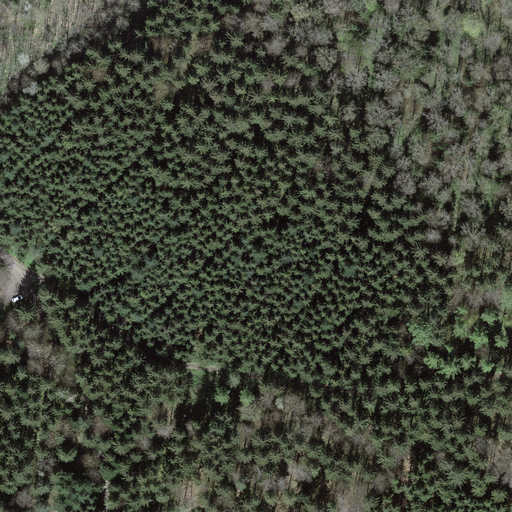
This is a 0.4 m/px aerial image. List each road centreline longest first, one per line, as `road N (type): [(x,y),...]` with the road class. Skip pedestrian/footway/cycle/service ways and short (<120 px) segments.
road 1 (track): [(511,371),(410,384),(252,375),(162,357),(57,284),(19,277),(0,302)]
road 2 (track): [(105,511),(91,415),(0,250)]
